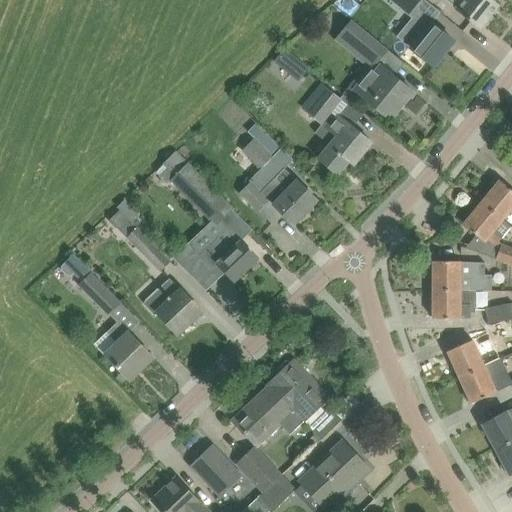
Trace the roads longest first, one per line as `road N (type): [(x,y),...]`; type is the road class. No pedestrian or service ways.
road 1 (unclassified): [(66,511),(353,255)]
road 2 (unclassified): [(469,511),(413,416),(353,255)]
road 3 (residential): [(353,255),(511,73)]
